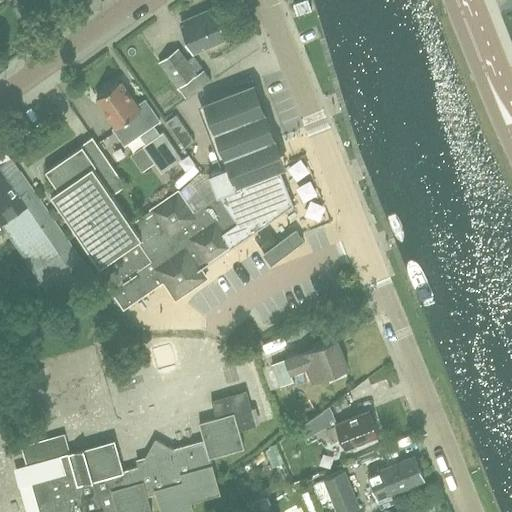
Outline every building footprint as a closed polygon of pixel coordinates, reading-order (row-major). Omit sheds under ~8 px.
[(310,9),(307,0),(301,0),(294,3),(297,13),(310,9)] [(194,52),(227,38),(214,8),(181,22),(194,52)] [(187,60),(178,48),(159,62),(185,98),(210,79),(193,56),(187,60)] [(137,105),(120,81),(97,98),(117,126),(113,128),(125,145),(161,119),(146,99),(137,105)] [(218,194),(193,212),(178,192),(147,214),(146,213),(132,222),(113,194),(127,185),(94,137),(46,171),(58,189),(51,194),(100,264),(96,267),(124,308),(165,280),(177,297),(207,276),(201,268),(294,203),(284,178),(280,168),(248,86),(206,102),(228,165),(210,172),(218,194)] [(184,148),(194,141),(176,115),(166,122),(175,134),(184,148)] [(161,172),(181,158),(163,131),(143,146),(161,172)] [(1,223),(6,230),(54,298),(91,273),(49,212),(43,211),(17,174),(8,180),(0,169),(0,222),(0,223),(1,223)] [(272,264),(304,240),(296,230),(264,254),(272,264)] [(350,368),(338,338),(271,364),(279,386),(293,380),(291,374),(308,368),(313,382),(350,368)] [(61,455),(63,464),(66,473),(32,483),(40,511),(152,511),(148,496),(157,493),(162,511),(181,511),(194,508),(192,501),(221,492),(211,457),(245,447),(240,430),(257,425),(247,390),(212,401),(217,418),(200,422),(205,439),(173,448),(156,439),(146,457),(147,461),(139,463),(140,466),(124,470),(115,440),(61,455)] [(360,442),(379,434),(369,409),(337,422),(330,405),(276,442),(281,449),(305,435),(306,437),(328,424),(329,427),(326,428),(332,440),(342,436),(346,447),(348,447),(349,449),(361,445),(360,442)] [(38,462),(32,443),(22,446),(27,464),(27,465),(38,462)] [(381,508),(394,502),(391,494),(424,480),(415,456),(368,475),(381,508)] [(337,511),(347,511),(360,507),(345,470),(323,478),(337,511)]
